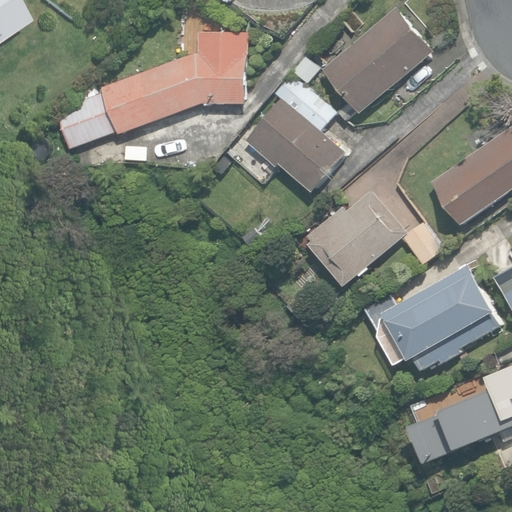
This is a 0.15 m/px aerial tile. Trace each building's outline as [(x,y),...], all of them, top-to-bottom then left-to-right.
[(0,0),(0,39),(26,22),(11,0),(0,0)] [(285,28),(284,6),(264,7),(265,29),(285,28)] [(329,69),(366,113),(438,51),(400,7),(329,69)] [(60,109),(74,148),(122,131),(123,134),(208,102),(250,104),(252,33),(203,30),(201,53),(107,88),(108,91),(99,94),(96,86),(81,91),(84,100),(60,109)] [(309,54),(295,70),(312,83),(325,67),(309,54)] [(284,162),(319,191),(352,152),(326,130),(341,112),(296,73),(279,93),(286,99),(251,141),(281,166),(284,162)] [(342,112),(350,121),(359,112),(351,104),(342,112)] [(511,128),(437,182),(467,224),(511,192),(511,128)] [(315,243),(351,285),(412,233),(376,190),(352,211),(348,206),(314,235),(319,240),(315,243)] [(410,240),(427,264),(448,249),(428,222),(408,237),(410,240)] [(417,354),(428,371),(445,361),(447,365),(468,352),(466,348),(507,324),(504,307),(477,262),(394,313),(387,335),(403,362),(417,354)] [(398,372),(379,341),(366,349),(385,380),(398,372)] [(511,359),(490,368),(496,383),(405,417),(421,458),(511,424),(511,359)]
